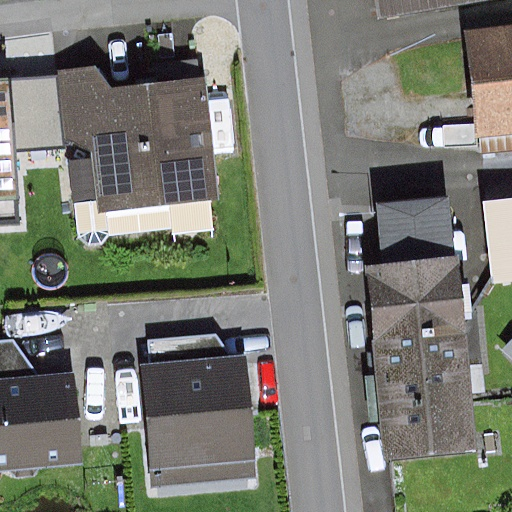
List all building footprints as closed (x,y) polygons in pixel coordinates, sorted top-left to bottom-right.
[(388,0),(391,15),(479,0),(388,0)] [(511,29),(482,32),(491,134),(511,131),(511,29)] [(118,70),(59,76),(69,141),(104,150),(112,209),(230,203),(221,84),(137,92),(118,70)] [(19,77),(0,77),(0,159),(21,159),(19,77)] [(475,204),(383,211),(401,454),(494,447),(475,204)] [(511,204),(497,206),(505,288),(511,287),(511,204)] [(22,347),(0,347),(0,472),(98,467),(92,382),(49,383),(22,347)] [(251,350),(151,360),(165,495),(265,485),(251,350)]
